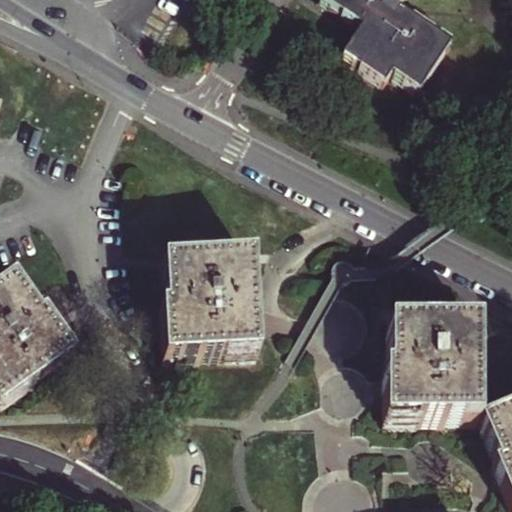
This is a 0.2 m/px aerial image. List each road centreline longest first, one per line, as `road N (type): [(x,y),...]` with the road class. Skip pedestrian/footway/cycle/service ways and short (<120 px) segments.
road 1 (tertiary): [(511,285),(193,123)]
road 2 (residential): [(130,89),(80,207),(97,319),(130,383)]
road 3 (residential): [(173,511),(193,462),(130,383)]
road 4 (tertiary): [(130,89),(0,10)]
road 5 (residential): [(275,0),(193,123)]
road 6 (residential): [(130,383),(118,419),(71,489)]
